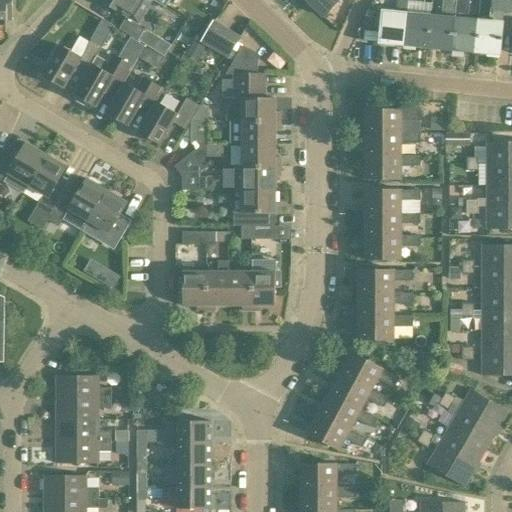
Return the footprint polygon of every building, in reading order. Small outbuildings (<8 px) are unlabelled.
[(0,0),(0,25),(6,26),(6,20),(12,20),(11,0),(0,0)] [(138,25),(152,2),(149,0),(101,0),(100,2),(126,17),(118,29),(137,41),(143,31),(138,25)] [(339,0),(304,0),(323,17),(339,0)] [(378,43),(404,46),(408,0),(395,0),(395,1),(397,1),(396,13),(381,12),(378,43)] [(408,0),(404,46),(427,48),(430,17),(431,4),(421,3),(420,0),(408,0)] [(442,0),(441,18),(430,17),(427,48),(450,50),(454,0),(442,0)] [(477,21),(467,20),(468,0),(454,0),(450,50),(474,52),(477,21)] [(511,0),(490,0),(489,22),(477,21),(474,52),(499,55),(503,13),(511,13),(511,0)] [(102,19),(94,33),(105,39),(113,25),(102,19)] [(212,20),(199,42),(228,59),(240,37),(212,20)] [(65,85),(75,91),(97,56),(102,47),(91,40),(81,58),(59,45),(41,76),(63,88),(65,85)] [(108,85),(118,91),(123,83),(133,67),(112,55),(108,62),(97,56),(75,91),(73,94),(95,107),(108,85)] [(241,122),(281,122),(281,112),(275,111),(275,98),(257,98),(257,73),(233,73),(232,99),(226,106),(226,122),(241,122)] [(135,90),(123,83),(118,91),(106,113),(127,126),(140,105),(150,111),(155,102),(163,88),(143,77),(135,90)] [(177,114),(155,102),(150,111),(138,132),(159,145),(172,122),(186,130),(190,121),(199,106),(186,99),(177,114)] [(432,129),(448,128),(447,103),(431,103),(432,129)] [(420,111),(400,110),(365,110),(365,132),(400,132),(400,120),(420,120),(420,111)] [(190,144),(197,144),(207,144),(207,121),(190,121),(190,144)] [(275,145),(275,131),(281,131),(281,122),(241,122),(241,144),(275,145)] [(420,133),(400,132),(365,132),(365,156),(400,156),(400,143),(420,143),(420,133)] [(445,133),(445,146),(469,146),(469,133),(445,133)] [(511,141),(486,142),(486,163),(511,163),(511,141)] [(4,155),(3,154),(0,161),(0,179),(3,181),(7,174),(27,185),(45,155),(25,143),(14,162),(4,155)] [(190,167),(200,167),(205,167),(204,157),(207,157),(207,144),(197,144),(197,148),(173,166),(182,177),(190,171),(190,167)] [(241,144),(241,166),(234,166),(234,167),(281,167),(281,157),(275,157),(275,145),(241,144)] [(27,185),(43,195),(27,221),(42,230),(48,220),(65,190),(55,184),(65,167),(45,155),(27,185)] [(425,156),(400,156),(365,156),(365,179),(400,180),(400,166),(425,166),(425,156)] [(486,186),(511,185),(511,163),(486,163),(486,185),(486,186)] [(207,176),(200,176),(200,167),(190,167),(190,171),(182,177),(181,190),(207,190),(207,176)] [(275,190),(275,176),(281,176),(281,167),(234,167),(234,190),(233,190),(275,190)] [(82,231),(88,221),(106,191),(85,179),(75,196),(65,190),(48,220),(58,226),(62,219),(82,231)] [(511,185),(486,186),(486,207),(511,207),(511,185)] [(275,214),(281,214),(281,203),(275,203),(275,190),(233,190),(231,194),(231,197),(230,200),(230,203),(230,206),(233,213),(233,226),(251,226),(275,226),(275,214)] [(419,190),(400,190),(365,190),(365,213),(400,213),(400,201),(419,200),(419,190)] [(121,216),(119,215),(126,203),(106,191),(88,221),(108,233),(103,241),(114,247),(126,226),(118,221),(121,216)] [(511,229),(511,207),(486,207),(486,230),(511,229)] [(419,213),(400,213),(365,213),(365,236),(400,236),(400,223),(419,224),(419,213)] [(240,240),(251,240),(251,226),(241,226),(240,240)] [(275,239),(275,226),(251,226),(251,240),(275,239)] [(182,246),(206,246),(206,232),(182,231),(182,246)] [(215,231),(206,232),(206,246),(216,246),(215,231)] [(419,236),(400,236),(365,236),(365,260),(400,260),(400,246),(419,246),(419,236)] [(511,244),(482,245),(482,267),(511,267),(511,244)] [(115,288),(122,275),(91,257),(84,271),(115,288)] [(217,261),(217,272),(206,272),(205,312),(215,312),(215,306),(228,306),(229,272),(229,261),(217,261)] [(263,261),(264,272),(251,272),(251,312),(261,312),(261,306),(274,306),(275,272),(274,261),(263,261)] [(182,306),(196,306),(196,311),(205,312),(206,272),(193,272),(193,264),(182,264),(182,306)] [(511,288),(511,267),(482,267),(481,289),(511,288)] [(413,270),(393,270),(358,270),(358,293),(393,293),(393,281),(413,281),(413,270)] [(251,272),(229,272),(228,306),(241,306),(242,312),(251,312),(251,272)] [(511,310),(511,288),(481,289),(481,310),(511,310)] [(412,293),(393,293),(358,293),(358,316),(393,316),(393,303),(412,303),(412,293)] [(511,332),(511,310),(481,310),(481,332),(511,332)] [(412,316),(393,316),(358,316),(358,340),(393,340),(393,327),(412,326),(412,316)] [(481,344),(481,353),(511,353),(511,332),(481,332),(481,344)] [(399,378),(382,369),(351,352),(340,373),(371,389),(377,378),(394,387),(399,378)] [(511,375),(511,353),(481,353),(481,376),(511,375)] [(388,398),(371,389),(340,373),(329,393),(360,409),(366,398),(383,407),(388,398)] [(56,376),(56,398),(111,398),(111,388),(98,388),(98,376),(56,376)] [(446,393),(442,399),(496,431),(508,411),(470,390),(463,402),(455,397),(455,398),(446,393)] [(382,421),(360,409),(329,393),(318,413),(349,429),(355,418),(377,430),(382,421)] [(122,398),(111,398),(56,398),(56,420),(98,420),(98,409),(111,409),(111,407),(122,407),(122,398)] [(455,416),(448,428),(486,449),(496,431),(442,399),(439,404),(449,410),(448,412),(455,416)] [(366,438),(349,429),(318,413),(307,433),(338,450),(344,438),(361,447),(366,438)] [(56,420),(56,441),(110,442),(110,431),(98,431),(98,420),(56,420)] [(177,421),(177,443),(210,443),(210,421),(177,421)] [(448,428),(442,438),(435,434),(434,436),(424,430),(421,436),(438,446),(475,467),(486,449),(448,428)] [(136,430),(136,443),(146,443),(146,430),(136,430)] [(116,431),(116,442),(128,442),(128,431),(116,431)] [(431,441),(421,436),(417,441),(427,447),(431,441)] [(110,452),(110,442),(56,441),(56,464),(98,464),(98,452),(110,452)] [(127,453),(128,442),(116,442),(116,453),(127,453)] [(136,443),(136,465),(146,465),(146,443),(136,443)] [(210,465),(210,443),(177,443),(177,465),(210,465)] [(464,487),(475,467),(438,446),(426,465),(464,487)] [(355,464),(335,464),(301,464),(300,487),(335,487),(335,474),(355,474),(355,464)] [(136,465),(136,487),(146,487),(146,465),(136,465)] [(210,487),(210,465),(177,465),(177,487),(210,487)] [(44,476),(44,498),(98,498),(98,488),(86,488),(86,476),(44,476)] [(146,499),(146,487),(136,487),(136,500),(137,500),(136,511),(144,511),(145,499),(146,499)] [(165,509),(177,509),(210,509),(210,487),(177,487),(177,488),(165,488),(165,509)] [(355,487),(335,487),(300,487),(300,510),(335,510),(335,497),(355,498),(355,487)] [(44,498),(43,511),(85,511),(86,509),(98,509),(98,498),(44,498)] [(420,502),(420,511),(463,511),(463,502),(420,502)]
